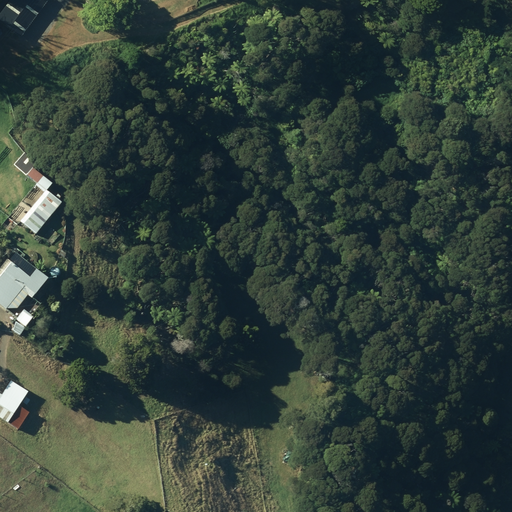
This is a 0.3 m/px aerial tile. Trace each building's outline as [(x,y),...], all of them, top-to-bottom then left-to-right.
[(90,30),(105,32),(106,23),(91,21),(90,30)] [(36,185),(45,193),(51,185),(42,178),(36,185)] [(23,226),(35,235),(61,204),(49,195),(23,226)] [(0,277),(0,307),(4,311),(16,310),(27,297),(31,301),(46,282),(32,270),(26,277),(9,265),(0,277)] [(52,298),(62,300),(65,285),(55,283),(52,298)] [(16,320),(23,325),(28,319),(21,314),(16,320)] [(23,330),(14,324),(12,333),(18,338),(23,330)] [(0,420),(7,425),(17,408),(0,397),(0,420)]
